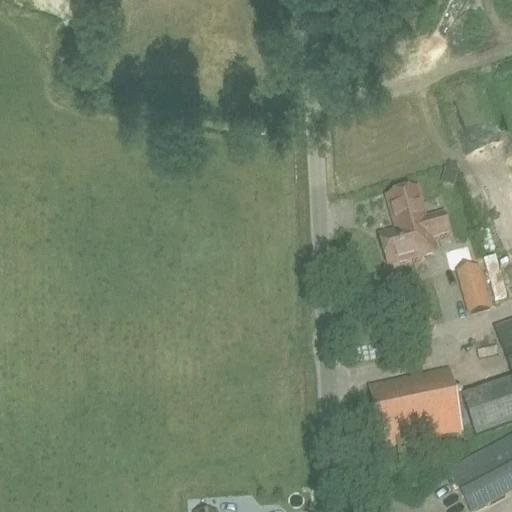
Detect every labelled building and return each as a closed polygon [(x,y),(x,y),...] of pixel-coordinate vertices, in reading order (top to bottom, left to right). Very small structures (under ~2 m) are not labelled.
[(414,190),(385,199),(395,234),(379,239),(387,268),(433,254),(429,239),(448,233),(442,215),(423,220),(414,190)] [(511,210),(496,216),(511,259),(511,210)] [(456,275),(461,292),(482,286),(477,269),(456,275)] [(511,324),(495,331),(508,366),(511,376),(511,324)] [(449,371),(368,388),(381,449),(461,432),(449,371)] [(511,438),(447,474),(468,511),(476,511),(511,492),(511,438)] [(220,497),(220,511),(239,511),(242,511),(241,496),(220,497)]
